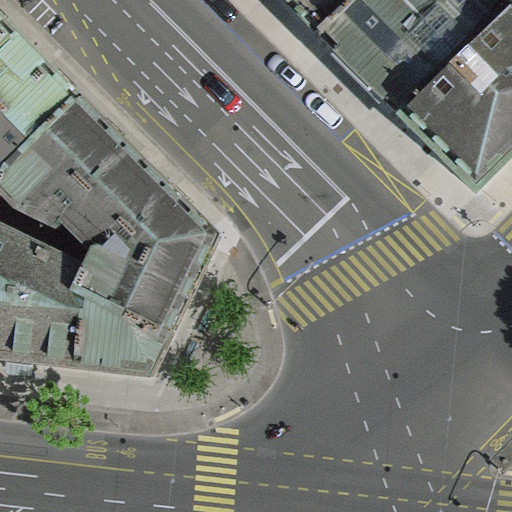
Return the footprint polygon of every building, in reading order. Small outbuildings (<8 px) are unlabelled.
[(361,0),(286,0),(324,38),(361,0)] [(511,9),(511,1),(510,0),(361,0),(324,38),(369,84),(403,117),(511,9)] [(511,9),(403,117),(443,157),(478,193),(511,159),(511,9)] [(0,185),(14,165),(80,104),(32,57),(0,25),(0,185)] [(94,254),(82,274),(78,296),(167,337),(215,240),(162,185),(80,104),(14,165),(0,185),(0,190),(21,210),(67,226),(94,254)] [(0,233),(0,359),(38,364),(152,376),(167,337),(78,296),(82,274),(0,233)]
